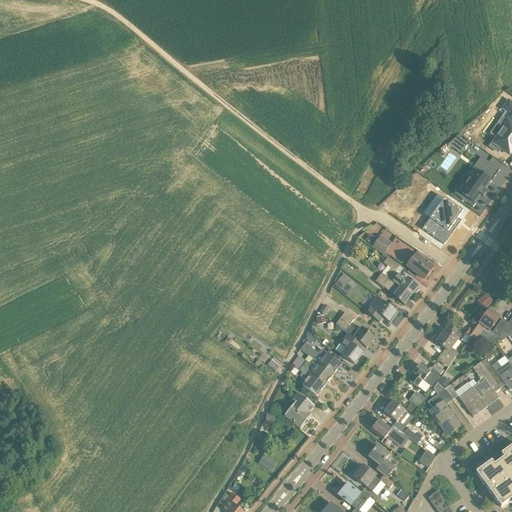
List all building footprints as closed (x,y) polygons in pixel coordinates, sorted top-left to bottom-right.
[(511,108),(508,106),(501,115),(507,119),(503,126),(506,128),(489,152),(497,158),(500,153),(509,159),(511,155),(511,108)] [(465,151),(467,147),(456,139),(448,145),(460,154),(463,150),(465,151)] [(454,196),(473,209),(481,198),(482,199),(487,193),(485,192),(499,173),(481,159),(472,171),(470,170),(455,191),(457,192),(454,196)] [(441,228),(447,233),(462,213),(444,199),(421,230),(433,239),(441,228)] [(369,234),(365,240),(370,244),(374,238),(369,234)] [(392,244),(380,236),(372,247),(384,256),(392,244)] [(407,267),(424,280),(433,268),(416,255),(407,267)] [(383,264),(387,267),(382,274),(411,297),(413,293),(415,294),(419,290),(417,288),(418,287),(417,287),(406,279),(405,280),(395,272),(400,267),(387,258),(383,264)] [(335,286),(341,291),(346,284),(350,279),(344,274),(335,286)] [(384,288),(393,295),(392,296),(404,305),(411,297),(382,274),(375,283),(383,289),(384,288)] [(479,299),(479,300),(485,307),(486,308),(493,302),(486,294),(479,299)] [(390,324),(397,314),(377,298),(365,312),(377,322),(381,317),(390,324)] [(330,308),(324,304),(320,311),(325,315),(330,308)] [(485,329),(489,332),(499,318),(489,310),(479,324),(465,344),(472,348),(485,329)] [(374,339),(361,328),(357,332),(349,326),(354,320),(345,313),(335,325),(345,333),(347,334),(362,346),(366,349),(374,339)] [(316,318),(318,326),(326,324),(324,316),(316,318)] [(508,323),(502,319),(487,340),(493,345),(498,338),(508,323)] [(508,363),(511,367),(511,328),(508,323),(498,338),(501,342),(508,337),(511,341),(511,357),(507,361),(508,363)] [(450,325),(446,330),(437,343),(445,349),(437,360),(447,368),(458,354),(452,349),(459,340),(457,339),(461,334),(450,325)] [(464,337),(468,340),(473,332),(469,329),(464,337)] [(339,344),(346,349),(341,355),(354,365),(363,354),(358,351),(362,346),(347,334),(339,344)] [(333,375),(341,365),(321,350),(318,354),(305,344),(300,350),(314,360),(333,375)] [(294,361),(326,385),(333,375),(314,360),(310,365),(298,356),(294,361)] [(502,381),(509,391),(511,389),(511,367),(508,363),(501,368),(497,362),(491,367),(486,359),(480,363),(496,385),(502,381)] [(268,365),(275,372),(279,367),(271,360),(268,365)] [(317,397),(326,385),(294,361),(291,366),(302,374),(300,377),(306,381),(302,386),(317,397)] [(472,389),(486,408),(499,399),(491,388),(496,385),(480,363),(473,369),(479,378),(482,382),(477,386),(472,389)] [(420,365),(413,373),(415,375),(409,382),(417,388),(422,381),(431,388),(438,380),(438,379),(440,376),(443,371),(435,365),(431,369),(428,367),(425,370),(420,365)] [(446,387),(448,384),(442,379),(439,383),(446,387)] [(458,397),(473,418),(486,408),(472,389),(467,383),(454,392),(450,386),(444,390),(445,391),(452,401),(458,397)] [(429,412),(447,437),(461,427),(446,405),(452,401),(445,391),(428,403),(432,409),(429,412)] [(309,414),(314,407),(298,394),(292,401),(295,403),(284,416),(300,429),(311,416),(309,414)] [(425,399),(419,394),(412,403),(419,408),(425,399)] [(384,413),(396,422),(404,411),(393,402),(384,413)] [(411,404),(406,410),(411,414),(416,407),(411,404)] [(276,415),(267,413),(265,422),(274,424),(276,415)] [(406,442),(391,431),(379,420),(371,430),(383,441),(386,437),(401,449),(406,442)] [(409,439),(417,445),(422,438),(417,434),(416,436),(407,429),(404,435),(409,439)] [(436,441),(433,444),(442,451),(446,445),(445,443),(441,443),(440,444),(436,441)] [(395,468),(385,460),(389,455),(378,446),(368,458),(379,466),(376,470),(383,476),(387,479),(395,468)] [(491,462),(475,474),(500,508),(511,499),(511,446),(501,455),(503,459),(499,462),(493,466),(491,462)] [(419,462),(429,469),(435,458),(426,452),(419,462)] [(278,464),(265,456),(259,466),(272,473),(278,464)] [(375,478),(376,477),(362,466),(353,477),(372,492),(380,483),(389,489),(393,484),(387,479),(383,476),(379,481),(375,478)] [(338,496),(351,506),(355,509),(353,511),(359,511),(370,498),(361,491),(359,494),(347,484),(338,496)] [(438,491),(436,492),(428,499),(431,504),(441,497),(438,491)] [(221,511),(240,511),(235,507),(241,501),(232,493),(229,497),(226,494),(219,505),(221,506),(218,509),(221,511)] [(441,497),(431,504),(435,509),(445,502),(441,497)] [(435,509),(437,511),(441,511),(449,507),(445,502),(435,509)]
